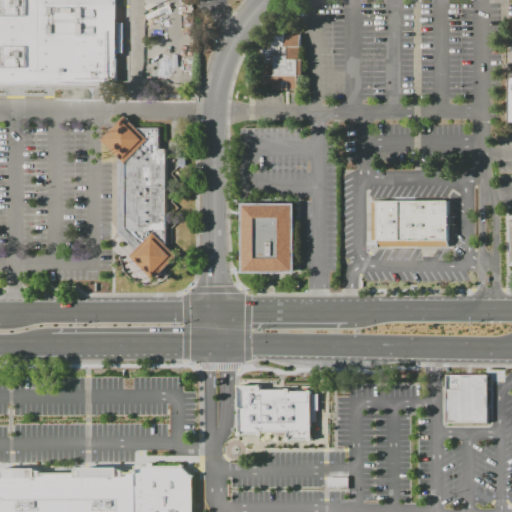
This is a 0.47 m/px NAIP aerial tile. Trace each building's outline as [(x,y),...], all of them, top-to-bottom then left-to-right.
[(0,86),(0,0),(116,0),(116,84),(56,84),(49,87),(0,86)] [(264,33),(301,33),(302,92),(264,92),(264,33)] [(100,137),(123,117),(132,127),(160,127),(160,148),(166,148),(166,249),(174,256),(152,279),(128,255),(133,250),(116,233),(120,160),(100,137)] [(370,200),(449,200),(449,217),(454,217),(454,225),(449,225),(449,246),(377,246),(377,241),(370,241),(370,200)] [(241,203),(295,203),(295,273),(241,273),(241,203)] [(446,375),(488,375),(488,423),(446,423),(446,375)] [(262,432),(285,432),(285,440),(312,440),(312,421),(316,421),(316,410),(319,410),(319,394),(312,394),(312,391),(290,391),(290,389),(261,390),(262,432)] [(0,511),(0,475),(18,475),(22,468),(48,468),(54,475),(138,474),(138,468),(151,467),(151,465),(157,465),(157,467),(185,467),(196,478),(196,511),(0,511)]
